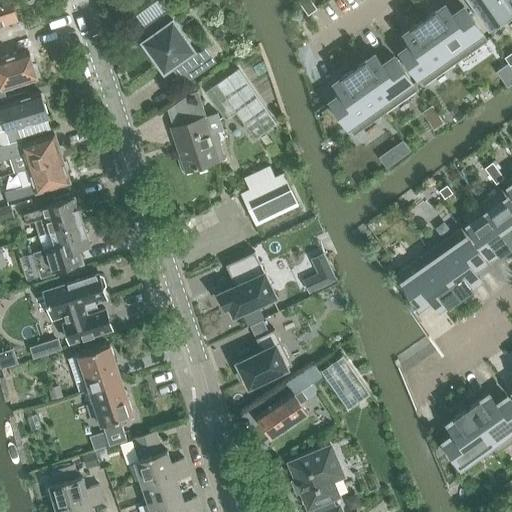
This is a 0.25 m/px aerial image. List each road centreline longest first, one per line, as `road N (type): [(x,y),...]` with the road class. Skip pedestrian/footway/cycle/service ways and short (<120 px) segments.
road 1 (tertiary): [(207,389),(80,0)]
road 2 (tertiary): [(251,511),(207,389)]
road 3 (tertiary): [(207,389),(204,437),(226,511)]
